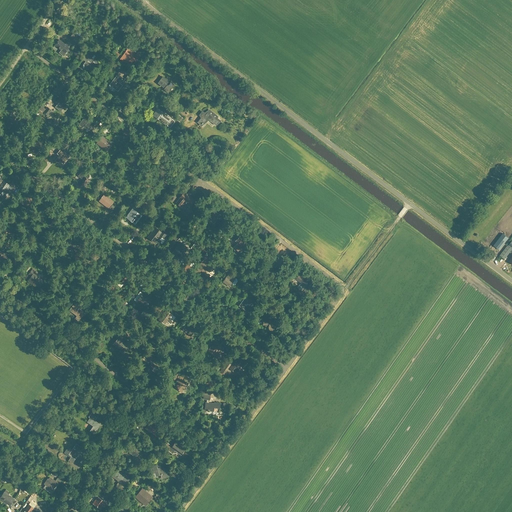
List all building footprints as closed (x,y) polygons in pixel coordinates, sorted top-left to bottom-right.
[(80,38),(73,33),(69,38),(75,43),(80,38)] [(71,44),(67,42),(65,45),(59,40),(55,46),(61,50),(59,53),(62,56),(64,53),(65,53),(69,48),(69,47),(71,44)] [(134,62),(138,57),(141,54),(138,51),(135,55),(128,50),(121,59),(124,61),(126,58),(130,62),(132,60),(134,62)] [(94,59),(92,57),(94,54),(89,51),(87,54),(90,57),(83,66),(84,66),(92,72),(97,66),(92,62),(94,59)] [(118,92),(122,86),(119,83),(123,77),(118,74),(109,86),(110,86),(118,92)] [(168,81),(162,77),(158,83),(164,87),(165,88),(164,90),(168,93),(174,84),(171,82),(169,83),(168,82),(168,81)] [(61,111),(63,108),(67,103),(60,97),(56,102),(58,104),(55,107),(61,111)] [(171,120),(158,110),(154,116),(159,119),(160,118),(168,124),(171,120)] [(217,125),(219,122),(216,119),(217,117),(209,111),(206,115),(204,114),(197,123),(201,126),(207,118),(217,125)] [(12,128),(17,120),(12,116),(6,125),(12,128)] [(90,125),(90,121),(87,118),(83,119),(80,122),(81,126),(84,128),(88,128),(89,127),(94,130),(97,126),(95,124),(93,127),(90,125)] [(111,144),(102,137),(97,144),(104,149),(107,146),(108,148),(111,144)] [(29,145),(28,144),(26,146),(36,153),(41,147),(33,141),(29,145)] [(65,149),(62,147),(57,154),(59,156),(55,160),(58,163),(60,161),(64,164),(69,157),(63,152),(65,149)] [(138,165),(142,169),(139,173),(141,175),(148,166),(144,163),(142,164),(140,163),(140,162),(140,158),(137,156),(133,157),(131,160),(131,164),(134,166),(138,165)] [(78,184),(83,188),(89,180),(87,179),(90,176),(82,170),(78,177),(82,180),(78,184)] [(169,180),(169,179),(166,176),(165,177),(158,173),(155,178),(161,182),(161,181),(164,183),(167,178),(169,180)] [(0,195),(5,199),(8,194),(5,193),(4,192),(9,185),(0,179),(0,180),(0,195)] [(181,198),(177,203),(182,206),(185,202),(190,205),(194,200),(184,192),(180,198),(181,198)] [(113,202),(104,195),(99,201),(108,208),(113,202)] [(32,199),(28,196),(24,202),(23,201),(21,203),(26,207),(26,208),(29,210),(33,204),(30,201),(32,199)] [(135,224),(142,216),(133,209),(127,216),(126,217),(127,217),(135,224)] [(216,221),(221,215),(216,212),(217,211),(214,210),(212,213),(209,211),(206,216),(208,218),(210,216),(216,221)] [(48,227),(51,229),(55,223),(49,218),(45,225),(48,227),(47,227),(48,227)] [(148,238),(154,243),(160,235),(164,238),(167,233),(163,230),(162,232),(156,228),(148,238)] [(503,233),(494,245),(499,249),(508,237),(503,233)] [(241,252),(248,245),(240,237),(236,241),(238,243),(235,246),(241,252)] [(73,253),(79,245),(72,239),(66,247),(73,253)] [(182,254),(187,248),(181,243),(174,251),(179,255),(181,253),(182,254)] [(505,248),(501,253),(504,256),(508,251),(510,252),(511,250),(507,246),(505,248)] [(8,256),(1,250),(0,250),(0,258),(4,262),(8,256)] [(271,258),(271,259),(270,259),(276,263),(274,265),(278,268),(283,261),(281,259),(282,257),(276,252),(272,258),(271,258)] [(198,268),(204,273),(210,265),(207,263),(205,266),(201,263),(198,268)] [(226,264),(219,272),(222,275),(227,269),(229,266),(226,264)] [(40,287),(44,281),(37,275),(39,273),(34,269),(30,274),(32,276),(29,281),(36,286),(37,285),(40,287)] [(229,287),(231,284),(235,278),(229,273),(223,282),(229,287)] [(123,274),(118,281),(123,284),(128,277),(123,274)] [(299,275),(296,279),(302,283),(299,286),(303,289),(308,282),(299,275)] [(145,308),(151,300),(144,294),(141,298),(140,297),(137,302),(145,308)] [(247,313),(253,304),(247,299),(245,302),(242,300),(238,306),(247,313)] [(80,320),(85,314),(81,311),(80,312),(75,309),(78,306),(75,303),(70,310),(77,316),(76,317),(80,320)] [(174,325),(177,321),(175,319),(173,321),(169,318),(173,313),(170,311),(169,312),(166,310),(159,320),(164,324),(167,321),(171,324),(172,323),(174,325)] [(275,328),(275,320),(270,320),(270,322),(264,322),(264,325),(270,325),(270,328),(270,329),(271,329),(271,330),(272,330),(273,330),(274,330),(274,329),(275,329),(275,328)] [(193,335),(199,328),(193,323),(189,328),(186,325),(183,329),(191,336),(192,337),(193,335)] [(116,346),(115,348),(122,353),(126,348),(128,350),(132,345),(127,341),(125,344),(118,338),(117,339),(116,340),(113,344),(116,346)] [(214,356),(222,345),(216,341),(208,351),(214,356)] [(156,353),(151,349),(146,355),(149,357),(146,361),(149,363),(149,362),(151,364),(146,371),(153,377),(158,371),(154,368),(155,365),(150,361),(156,353)] [(241,365),(244,360),(246,358),(243,356),(241,359),(239,357),(231,369),(235,372),(237,369),(239,371),(242,366),(241,365)] [(225,374),(232,364),(229,362),(222,372),(225,374)] [(184,383),(178,379),(176,382),(178,384),(176,388),(181,392),(188,384),(185,382),(184,383)] [(220,408),(221,403),(215,402),(214,404),(209,403),(210,400),(210,396),(204,395),(204,399),(207,400),(207,403),(206,403),(205,410),(208,410),(208,411),(210,411),(214,411),(214,407),(220,408)] [(100,425),(90,418),(87,422),(93,426),(90,431),(94,434),(100,425)] [(150,422),(146,429),(153,434),(151,436),(155,439),(157,436),(154,434),(158,428),(150,422)] [(186,450),(175,442),(171,448),(169,446),(167,450),(172,454),(175,451),(181,455),(186,450)] [(75,460),(76,458),(80,453),(82,448),(79,446),(76,444),(71,451),(68,455),(71,457),(75,460)] [(141,457),(145,451),(143,449),(141,451),(135,446),(130,453),(136,457),(138,454),(141,457)] [(157,458),(164,464),(167,459),(160,453),(157,458)] [(160,465),(152,467),(154,472),(157,471),(157,475),(161,474),(161,475),(162,475),(163,478),(168,477),(166,469),(161,470),(160,465)] [(130,479),(126,476),(118,470),(113,476),(119,480),(118,481),(125,486),(130,479)] [(54,490),(53,490),(58,482),(53,479),(51,478),(49,480),(48,479),(45,483),(46,484),(46,485),(48,486),(46,489),(53,493),(54,490)] [(126,489),(118,483),(113,489),(122,495),(126,489)] [(146,505),(152,497),(143,489),(136,497),(146,505)] [(12,507),(16,501),(8,496),(9,493),(6,490),(4,493),(0,498),(0,499),(6,503),(6,502),(12,507)] [(98,497),(93,504),(96,506),(96,507),(97,507),(100,509),(102,505),(105,507),(107,504),(98,497)]
